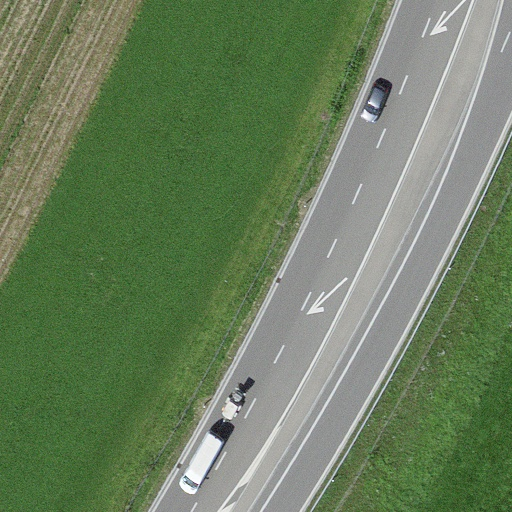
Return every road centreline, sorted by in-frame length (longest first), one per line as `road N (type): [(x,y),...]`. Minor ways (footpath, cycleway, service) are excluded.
road 1 (trunk): [(435,0),(318,271),(187,511)]
road 2 (trunk): [(286,511),(441,230),(511,70)]
